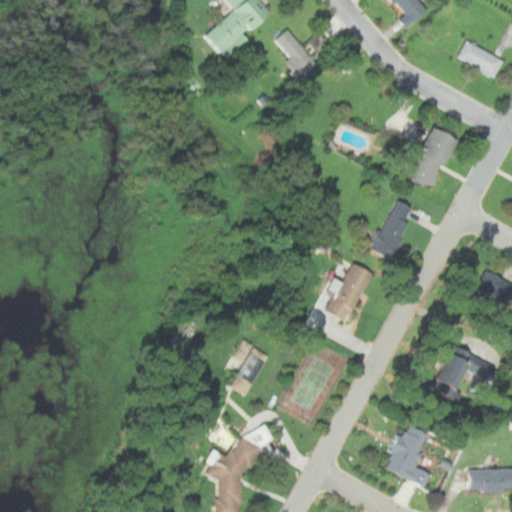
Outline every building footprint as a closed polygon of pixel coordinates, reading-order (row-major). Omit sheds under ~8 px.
[(263,5),(256,0),(215,0),(212,5),(244,30),(263,5)] [(420,0),(389,0),(391,2),(393,0),(406,13),(397,19),(405,27),(427,8),(420,0)] [(311,65),(281,25),(265,37),(280,56),(274,60),(290,81),(311,65)] [(494,77),(503,60),(465,39),(456,56),(494,77)] [(425,187),(447,138),(423,127),(400,176),(425,187)] [(361,247),(382,258),(409,207),(388,196),(361,247)] [(363,271),(343,260),(333,282),(329,279),(314,308),(337,321),(363,271)] [(468,306),(492,306),(492,277),(468,277),(468,306)] [(228,357),(239,362),(227,386),(244,395),(265,353),(237,339),(228,357)] [(442,396),(453,371),(478,383),(486,365),(441,343),(420,386),(442,396)] [(269,438),(260,423),(242,433),(251,448),(269,438)] [(415,488),(422,473),(408,466),(417,447),(389,435),(374,469),(415,488)] [(210,511),(234,511),(235,506),(237,501),(237,474),(241,465),(247,465),(256,446),(233,436),(224,456),(213,451),(203,474),(214,478),(213,495),(211,500),(210,511)] [(460,490),(511,489),(511,467),(460,468),(460,490)]
